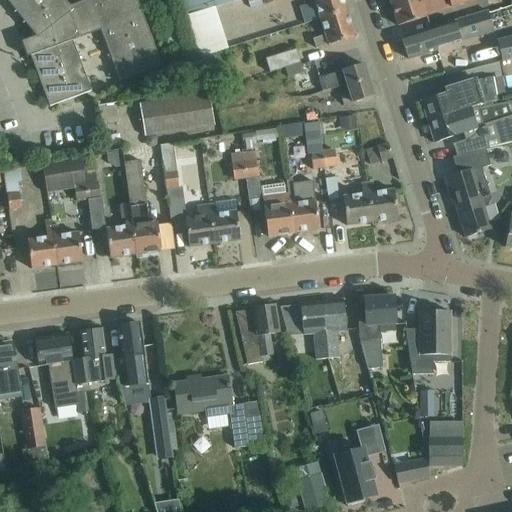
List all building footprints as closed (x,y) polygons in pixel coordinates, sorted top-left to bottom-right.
[(63,0),(7,0),(36,36),(20,42),(26,58),(31,56),(49,106),(92,91),(74,43),(102,33),(120,82),(161,67),(136,0),(94,0),(70,9),(63,0)] [(182,0),(187,14),(214,6),(212,0),(182,0)] [(237,0),(241,12),(264,4),(277,0),(237,0)] [(305,0),(307,4),(299,6),(304,24),(320,19),(320,20),(347,11),(343,0),(305,0)] [(408,0),(391,5),(398,26),(417,20),(427,17),(425,8),(446,0),(447,0),(450,7),(472,0),(408,0)] [(430,29),(420,32),(401,38),(408,59),(427,53),(437,50),(436,47),(492,30),(486,10),(454,20),(455,22),(430,29)] [(328,44),(329,46),(355,37),(347,11),(320,20),(324,35),(313,39),(313,41),(315,48),(328,44)] [(503,61),(511,58),(511,37),(498,41),(503,61)] [(269,72),(288,66),(300,62),(296,49),(265,58),(269,72)] [(300,62),(288,66),(293,85),(312,80),(307,60),(300,62)] [(346,84),(347,87),(368,80),(363,64),(342,71),(318,78),(323,91),(346,84)] [(368,80),(347,87),(349,93),(340,96),(344,106),(373,97),(368,80)] [(442,95),(421,102),(427,122),(470,109),(470,108),(478,105),(483,104),(475,80),(440,91),(442,95)] [(209,93),(139,104),(144,136),(214,125),(209,93)] [(511,110),(509,102),(487,106),(476,108),(470,109),(427,122),(434,142),(463,132),(465,140),(453,144),(456,155),(485,149),(511,144),(511,110)] [(305,111),(306,121),(321,119),(319,109),(305,111)] [(354,115),(338,118),(341,131),(356,129),(354,115)] [(304,124),(303,124),(305,136),(307,155),(311,154),(311,153),(323,151),(322,142),(321,136),(320,122),(304,124)] [(303,124),(282,127),(283,138),(305,136),(303,124)] [(255,132),(240,134),(243,152),(250,151),(254,151),(253,142),(278,138),(276,129),(255,132)] [(174,143),(161,145),(164,173),(177,171),(174,143)] [(388,143),(376,146),(365,149),(370,164),(381,161),(381,162),(392,158),(388,143)] [(485,149),(456,155),(457,156),(452,157),(457,174),(445,178),(450,195),(452,195),(465,237),(490,229),(483,207),(485,206),(488,204),(490,201),(490,197),(489,194),(489,193),(482,168),(490,165),(485,149)] [(334,150),(323,151),(325,167),(337,166),(334,150)] [(499,151),(496,155),(497,160),(501,163),(506,163),(509,158),(508,153),(504,150),(499,151)] [(245,177),(257,175),(254,151),(250,151),(243,152),(241,153),(245,177)] [(323,151),(311,153),(311,154),(313,169),(325,167),(323,151)] [(230,154),(234,179),(245,177),(241,153),(230,154)] [(46,192),(74,188),(76,200),(100,197),(97,181),(96,171),(86,172),(87,183),(85,183),(81,157),(42,163),(46,192)] [(123,162),(129,204),(131,216),(130,216),(136,255),(161,251),(158,231),(157,222),(149,223),(140,160),(123,162)] [(20,169),(3,171),(9,211),(10,210),(22,209),(18,181),(22,181),(20,169)] [(179,186),(177,171),(164,173),(167,188),(179,186)] [(336,177),(325,179),(328,199),(339,197),(336,177)] [(373,183),(367,184),(372,222),(398,219),(394,190),(374,193),(373,183)] [(343,198),(344,206),(346,226),(372,222),(367,184),(361,185),(362,195),(343,198)] [(294,195),(287,196),(292,233),(319,230),(315,201),(295,204),(294,195)] [(262,199),(265,217),(268,237),(292,233),(287,196),(262,199)] [(104,201),(90,203),(93,226),(107,224),(104,201)] [(215,203),(209,204),(214,244),(240,240),(236,212),(216,215),(215,203)] [(106,229),(107,238),(110,258),(136,255),(130,216),(131,216),(129,204),(120,205),(121,218),(125,218),(126,226),(106,229)] [(185,219),(186,228),(189,247),(214,244),(209,204),(196,206),(197,217),(185,219)] [(27,241),(28,249),(31,269),(57,265),(52,227),(51,221),(45,222),(47,238),(27,241)] [(57,226),(52,227),(57,265),(82,262),(79,242),(78,233),(59,236),(57,226)] [(358,325),(359,338),(359,340),(367,369),(382,368),(380,338),(380,333),(395,332),(395,324),(394,317),(393,297),(364,299),(366,324),(358,325)] [(344,300),(322,302),(328,358),(339,357),(337,332),(347,331),(344,300)] [(300,305),(279,308),(285,330),(302,328),(303,334),(315,333),(317,359),(328,358),(322,302),(300,304),(300,305)] [(278,333),(274,305),(235,313),(247,365),(272,360),(271,355),(273,355),(270,334),(278,333)] [(411,375),(433,375),(433,363),(451,363),(450,312),(419,312),(419,329),(405,329),(411,375)] [(119,341),(122,358),(125,387),(148,384),(140,324),(118,327),(119,337),(118,337),(118,341),(119,341)] [(84,360),(72,361),(75,385),(100,381),(101,384),(108,383),(107,380),(114,379),(111,356),(105,357),(102,329),(80,332),(84,360)] [(49,374),(54,406),(54,408),(78,404),(79,411),(89,410),(86,390),(76,391),(75,385),(72,361),(67,334),(35,339),(39,367),(48,365),(49,374)] [(0,398),(21,395),(16,362),(9,364),(3,343),(0,343),(0,398)] [(177,416),(205,412),(206,417),(231,414),(235,448),(251,446),(263,444),(259,415),(247,417),(245,404),(232,405),(228,376),(173,384),(177,416)] [(420,418),(434,418),(434,391),(420,391),(420,418)] [(154,439),(156,439),(158,458),(172,456),(172,452),(168,423),(164,396),(149,398),(154,439)] [(24,411),(30,448),(46,445),(40,409),(24,411)] [(322,411),(310,414),(315,435),(327,431),(322,411)] [(363,450),(335,457),(348,504),(365,500),(364,497),(377,494),(374,481),(377,480),(373,462),(371,463),(369,456),(386,452),(375,413),(354,419),(363,450)] [(171,422),(168,423),(172,452),(176,451),(171,422)] [(45,429),(53,458),(68,454),(59,425),(45,429)] [(461,467),(461,438),(427,438),(427,466),(461,467)] [(394,464),(398,484),(428,478),(424,458),(394,464)]
